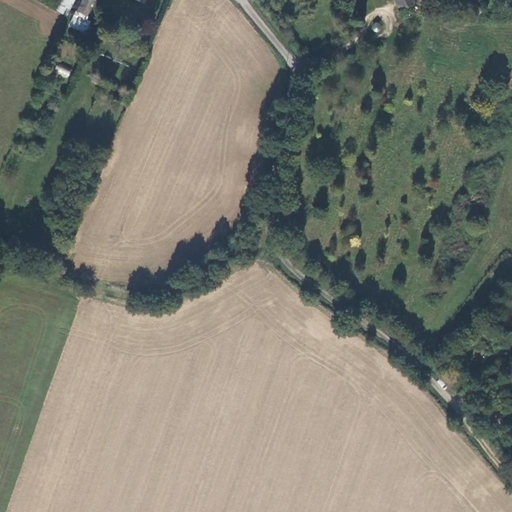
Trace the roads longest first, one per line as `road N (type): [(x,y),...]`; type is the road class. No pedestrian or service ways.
road 1 (track): [(275,212),(271,234),(287,264),(419,366),(511,477)]
road 2 (track): [(0,266),(113,295),(173,289),(271,234)]
road 3 (unclassified): [(296,61),(275,212)]
